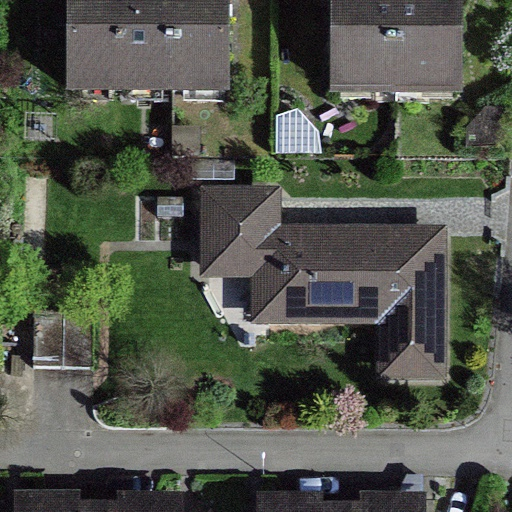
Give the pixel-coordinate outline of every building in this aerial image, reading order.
[(224,92),(223,0),(71,0),(72,92),(224,92)] [(337,0),(337,91),(456,92),(456,0),(337,0)] [(277,118),(276,156),(321,157),(319,134),(296,110),(277,118)] [(436,376),(436,232),(284,232),(284,197),(208,197),(208,280),(255,280),(255,324),(373,324),(372,376),(436,376)] [(31,368),(91,371),(94,317),(34,314),(31,368)] [(117,495),(117,505),(79,506),(79,493),(52,493),(13,494),(13,511),(182,511),(183,494),(150,494),(117,495)] [(257,494),(256,511),(426,511),(427,495),(389,495),(360,495),(360,506),(323,506),(323,495),(285,494),(257,494)]
